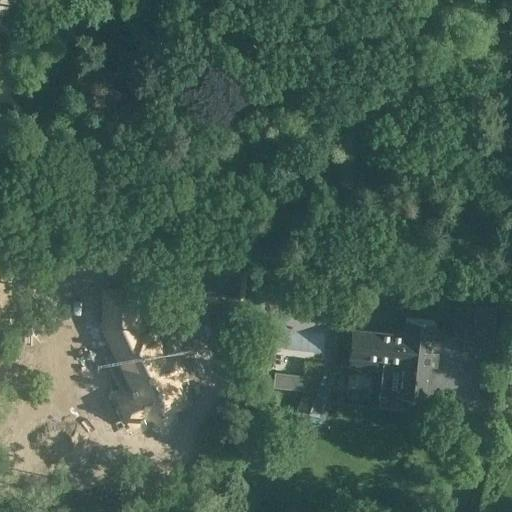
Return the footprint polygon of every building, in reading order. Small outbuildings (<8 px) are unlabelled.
[(78,8),(50,2),(44,33),(70,40),(78,8)] [(240,274),(196,269),(193,291),(237,296),(240,274)] [(26,305),(63,314),(70,285),(33,277),(26,305)] [(139,287),(100,287),(100,329),(127,389),(113,395),(129,430),(151,419),(157,425),(160,425),(163,425),(170,421),(171,419),(171,417),(172,412),(181,407),(181,406),(188,401),(180,383),(188,379),(171,343),(163,346),(153,328),(146,331),(140,321),(139,287)] [(404,317),(403,333),(350,327),(346,367),(376,370),(377,360),(399,362),(396,396),(399,396),(397,407),(422,410),(423,399),(426,399),(434,320),(404,317)] [(494,328),(463,326),(465,328),(460,354),(491,358),(494,328)] [(332,377),(316,371),(302,409),(318,416),(332,377)]
